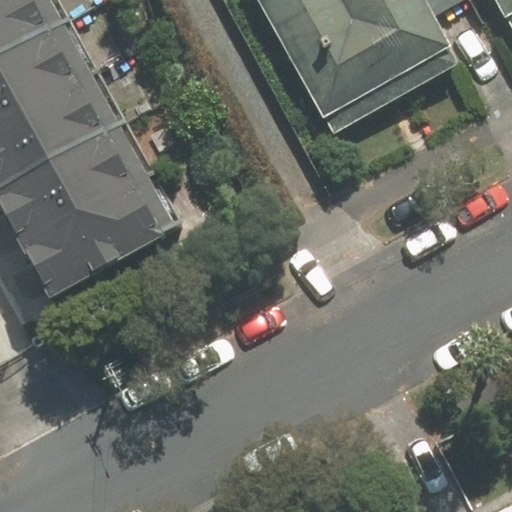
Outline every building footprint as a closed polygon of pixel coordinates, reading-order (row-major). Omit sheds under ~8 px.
[(0,0),(0,68),(73,28),(57,0),(0,0)] [(250,0),(321,127),(451,55),(433,22),(420,0),(250,0)] [(420,0),(433,22),(467,3),(465,0),(420,0)] [(511,0),(490,0),(504,24),(511,20),(511,0)] [(0,201),(130,129),(73,28),(0,68),(0,201)] [(187,231),(130,129),(0,201),(0,216),(50,307),(187,231)]
